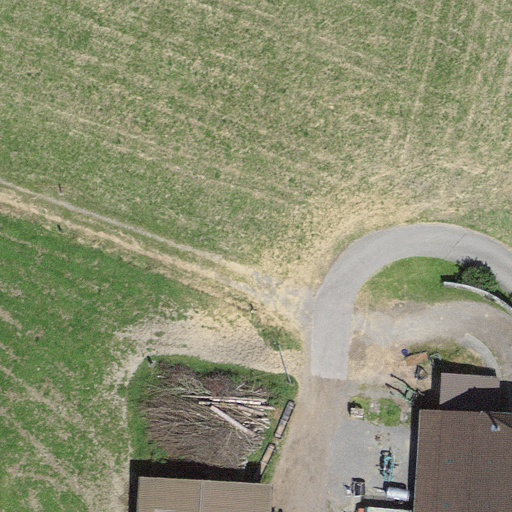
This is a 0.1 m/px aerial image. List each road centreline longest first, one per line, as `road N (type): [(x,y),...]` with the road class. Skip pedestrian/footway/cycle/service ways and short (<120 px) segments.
road 1 (track): [(315,511),(331,317),(355,264),(406,240),(434,240),(466,247),(511,276)]
road 2 (track): [(331,317),(0,193)]
